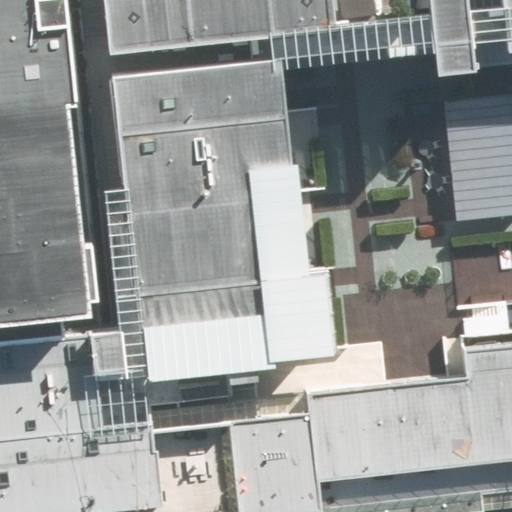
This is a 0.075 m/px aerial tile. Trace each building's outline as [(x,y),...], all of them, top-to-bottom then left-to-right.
[(0,0),(0,311),(89,304),(61,0),(0,0)] [(103,0),(108,46),(337,23),(336,20),(334,0),(103,0)] [(401,0),(334,0),(336,20),(403,13),(401,0)] [(468,0),(428,0),(436,67),(475,63),(468,0)] [(511,0),(503,0),(509,49),(511,48),(511,0)] [(111,71),(148,364),(283,347),(259,155),(293,150),(280,50),(111,71)] [(0,435),(136,419),(123,309),(0,323),(0,435)] [(511,511),(511,344),(462,351),(465,373),(307,393),(309,410),(321,511),(511,511)] [(321,511),(309,410),(138,431),(147,511),(321,511)] [(0,511),(147,511),(138,431),(136,419),(0,435),(0,511)]
